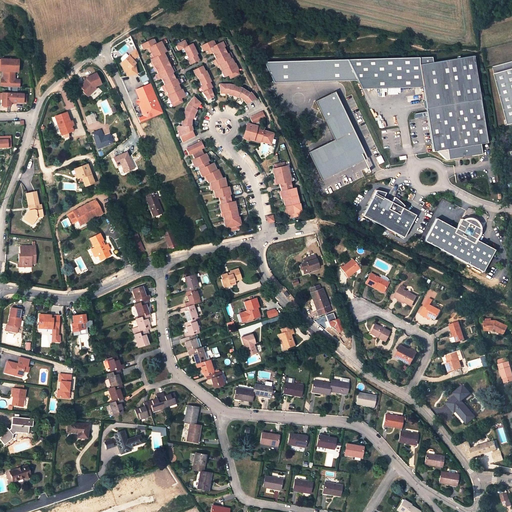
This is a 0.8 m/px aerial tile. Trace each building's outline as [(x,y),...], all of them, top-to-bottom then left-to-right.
[(151,39),(140,45),(143,50),(148,48),(153,58),(150,59),(157,74),(155,75),(157,79),(159,77),(160,79),(162,78),(171,74),(173,73),(172,71),(175,70),(173,66),(171,68),(164,53),(166,52),(160,42),(155,44),(153,39),(151,39)] [(187,39),(178,44),(181,49),(184,48),(189,59),(188,59),(191,65),(200,60),(198,55),(199,54),(193,43),(190,45),(187,39)] [(213,40),(202,46),(205,51),(208,50),(210,53),(212,52),(213,54),(215,53),(224,48),(226,47),(225,45),(227,44),(225,41),(217,45),(214,40),(213,40)] [(224,48),(215,53),(218,59),(227,54),(224,48)] [(135,49),(121,62),(128,69),(126,71),(127,75),(137,73),(135,63),(139,58),(135,49)] [(218,59),(216,60),(217,62),(215,63),(217,66),(219,65),(222,70),(220,71),(224,78),(228,76),(230,80),(239,75),(237,71),(238,71),(234,64),(231,59),(234,58),(232,54),(230,55),(229,53),(227,54),(218,59)] [(487,142),(474,55),(420,64),(423,87),(433,151),(447,149),(448,159),(482,154),(480,144),(487,142)] [(359,89),(423,87),(420,64),(418,57),(261,61),(271,82),(355,79),(359,89)] [(4,79),(4,87),(20,87),(20,80),(15,80),(15,71),(16,65),(19,66),(19,60),(1,59),(1,71),(5,71),(4,79)] [(511,61),(493,66),(498,85),(511,81),(511,61)] [(203,66),(194,70),(197,76),(198,75),(203,86),(200,87),(203,92),(202,93),(207,101),(214,97),(211,89),(212,88),(209,83),(212,81),(207,71),(206,71),(203,66)] [(101,84),(96,74),(85,78),(86,80),(84,82),(85,82),(80,87),(84,91),(83,92),(87,97),(92,92),(91,91),(94,87),(101,84)] [(171,74),(162,78),(165,84),(174,80),(171,74)] [(165,84),(161,86),(164,92),(166,91),(168,96),(167,96),(171,104),(171,103),(173,107),(183,102),(181,99),(184,97),(181,90),(182,89),(179,85),(181,83),(179,80),(177,81),(176,79),(174,80),(165,84)] [(511,81),(498,85),(508,123),(511,122),(511,81)] [(135,89),(139,98),(154,91),(150,82),(135,89)] [(230,86),(220,86),(221,95),(229,95),(228,97),(233,97),(238,99),(239,98),(245,102),(248,106),(257,101),(252,94),(251,95),(243,90),(236,88),(230,86)] [(154,91),(139,98),(137,99),(144,116),(138,118),(140,122),(162,112),(154,91)] [(11,102),(12,93),(3,93),(3,100),(2,105),(11,106),(11,102)] [(24,94),(12,93),(11,102),(24,102),(24,94)] [(367,159),(335,93),(316,102),(334,139),(307,152),(321,181),(367,159)] [(180,138),(183,144),(196,138),(193,132),(192,128),(191,128),(192,121),(193,121),(194,116),(197,112),(196,111),(201,105),(194,99),(188,106),(185,113),(183,119),(182,128),(178,129),(180,138)] [(70,122),(66,113),(55,118),(59,129),(61,128),(62,130),(64,135),(68,134),(70,133),(73,132),(71,127),(73,126),(71,122),(70,122)] [(92,115),(85,117),(88,124),(95,122),(93,118),(96,117),(94,114),(92,115)] [(264,114),(251,121),(253,125),(255,126),(257,125),(256,128),(249,126),(245,141),(261,145),(261,143),(272,146),(274,135),(264,132),(265,130),(260,129),(263,121),(266,120),(264,114)] [(100,130),(91,133),(98,149),(113,143),(109,135),(103,137),(100,130)] [(186,151),(189,157),(192,155),(201,151),(205,149),(202,143),(186,151)] [(201,151),(192,155),(195,161),(204,156),(201,151)] [(126,152),(113,158),(117,166),(121,165),(124,173),(133,168),(126,152)] [(213,191),(215,198),(219,197),(229,195),(231,195),(229,187),(226,188),(224,179),(223,179),(219,171),(217,172),(214,165),(209,167),(208,164),(210,163),(206,155),(204,156),(195,161),(192,162),(195,170),(198,168),(200,171),(199,172),(203,179),(206,178),(209,184),(211,184),(212,191),(213,191)] [(375,157),(378,164),(383,161),(380,155),(375,157)] [(274,169),(277,185),(282,184),(292,182),(293,182),(289,165),(286,166),(285,162),(276,165),(276,168),(274,169)] [(94,184),(87,165),(74,169),(76,175),(78,174),(79,179),(81,178),(84,187),(94,184)] [(292,182),(282,184),(283,191),(294,189),(292,182)] [(285,207),(287,216),(291,215),(292,218),(300,216),(299,213),(303,212),(301,204),(300,204),(299,196),(297,188),(294,189),(283,191),(281,192),(283,200),(285,199),(286,207),(285,207)] [(388,193),(378,190),(365,215),(406,238),(419,215),(405,207),(407,207),(404,203),(396,197),(394,202),(386,198),(388,193)] [(35,192),(26,194),(29,210),(24,217),(33,223),(37,218),(36,216),(42,215),(40,205),(38,206),(35,192)] [(154,195),(146,199),(153,216),(162,213),(156,200),(154,195)] [(229,195),(219,197),(221,204),(231,202),(229,195)] [(73,212),(80,225),(102,213),(95,200),(73,212)] [(223,221),(225,229),(229,228),(230,232),(238,230),(237,226),(241,225),(239,217),(238,217),(237,210),(235,210),(234,202),(231,202),(221,204),(218,205),(220,213),(223,213),(224,221),(223,221)] [(435,216),(424,238),(483,268),(494,246),(475,236),(476,233),(477,231),(478,229),(478,227),(478,224),(477,222),(476,220),(475,219),(474,218),(472,217),(470,216),(467,216),(465,216),(462,217),(460,216),(455,226),(435,216)] [(171,230),(163,233),(168,247),(176,244),(182,242),(177,231),(172,233),(171,230)] [(99,234),(90,239),(94,248),(93,249),(96,256),(97,256),(98,255),(109,249),(107,245),(104,246),(101,241),(103,240),(99,234)] [(131,237),(137,254),(143,251),(137,235),(131,237)] [(35,246),(20,247),(20,252),(18,252),(19,265),(24,265),(24,267),(31,267),(31,264),(35,264),(35,246)] [(318,266),(314,254),(304,258),(303,258),(305,263),(299,265),(303,276),(309,274),(309,272),(308,270),(318,266)] [(352,259),(340,268),(347,277),(357,270),(355,268),(357,266),(352,259)] [(231,274),(227,275),(221,276),(222,279),(221,280),(223,288),(230,286),(229,283),(234,281),(241,279),(238,270),(230,272),(231,274)] [(379,278),(370,273),(365,283),(373,288),(374,286),(384,291),(388,282),(387,282),(388,280),(386,278),(383,276),(380,276),(379,278)] [(189,291),(195,289),(198,288),(194,275),(184,278),(187,288),(184,289),(185,292),(189,291)] [(131,288),(136,304),(147,300),(150,299),(148,295),(145,296),(141,284),(131,288)] [(405,287),(401,285),(395,297),(398,299),(404,302),(412,306),(416,296),(404,290),(405,287)] [(314,298),(317,309),(316,310),(318,315),(331,311),(322,289),(320,290),(319,286),(310,289),(311,293),(310,294),(312,299),(314,298)] [(200,303),(195,289),(189,291),(185,292),(188,302),(185,303),(186,307),(192,305),(200,303)] [(255,317),(259,315),(258,311),(257,310),(256,308),(259,308),(256,299),(252,300),(252,298),(249,299),(249,301),(244,303),(247,312),(245,312),(240,314),(242,322),(247,320),(247,321),(255,318),(255,317)] [(432,300),(429,298),(420,315),(428,319),(430,316),(432,317),(436,319),(440,310),(430,305),(432,300)] [(134,304),(138,318),(149,315),(145,305),(149,304),(147,300),(136,304),(134,304)] [(187,322),(195,320),(197,319),(192,305),(186,307),(179,309),(181,313),(184,312),(187,322)] [(19,319),(21,310),(11,308),(8,325),(7,325),(6,330),(15,332),(16,327),(18,318),(19,319)] [(266,313),(269,320),(275,318),(273,311),(266,313)] [(40,315),(39,330),(47,330),(47,329),(53,329),(52,334),(56,338),(56,342),(60,342),(60,335),(58,335),(59,318),(54,318),(54,319),(50,319),(50,316),(40,315)] [(85,315),(73,316),(74,324),(72,324),(73,332),(85,330),(84,323),(86,323),(85,315)] [(135,334),(140,333),(147,330),(150,329),(146,319),(150,318),(149,315),(138,318),(135,319),(138,327),(133,329),(135,334)] [(184,323),(187,333),(185,334),(186,338),(187,337),(193,335),(199,333),(195,320),(187,322),(184,323)] [(485,322),(484,322),(485,331),(492,330),(496,331),(503,335),(507,326),(496,321),(492,321),(485,322)] [(459,322),(450,325),(454,337),(455,336),(457,342),(464,339),(459,322)] [(389,332),(374,324),(371,332),(379,336),(378,338),(384,341),(389,332)] [(278,335),(281,343),(284,342),(286,348),(293,345),(290,335),(289,331),(292,330),(290,326),(280,330),(281,334),(278,335)] [(134,335),(138,348),(148,345),(145,335),(149,334),(147,330),(140,333),(135,334),(134,335)] [(185,342),(188,352),(198,349),(195,339),(193,335),(187,337),(186,338),(183,338),(180,339),(181,343),(185,342)] [(242,338),(245,349),(243,349),(245,355),(247,354),(247,357),(256,354),(253,345),(255,344),(252,335),(242,338)] [(411,364),(416,353),(402,346),(396,357),(411,364)] [(206,361),(201,348),(200,348),(198,349),(188,352),(190,355),(193,354),(196,365),(196,364),(206,361)] [(460,352),(447,356),(449,362),(446,364),(449,372),(461,367),(459,361),(463,359),(460,352)] [(106,359),(111,373),(112,372),(120,370),(122,369),(124,368),(122,364),(119,365),(116,356),(106,359)] [(19,357),(17,365),(6,362),(3,373),(21,377),(23,367),(26,367),(28,360),(19,357)] [(201,367),(204,377),(206,376),(207,376),(214,374),(209,360),(206,361),(196,364),(196,365),(197,368),(201,367)] [(499,365),(498,365),(500,370),(501,370),(503,378),(505,378),(506,382),(511,380),(511,374),(511,373),(508,362),(507,362),(499,365)] [(121,384),(117,374),(121,373),(120,370),(112,372),(111,373),(106,374),(111,388),(121,384)] [(211,378),(214,389),(224,386),(219,372),(214,374),(207,376),(208,380),(211,378)] [(70,383),(71,375),(60,374),(59,380),(60,382),(59,391),(58,392),(57,396),(58,398),(68,398),(69,392),(70,383)] [(300,397),(302,386),(293,384),(294,379),(286,378),(283,394),(300,397)] [(314,381),(312,392),(329,395),(329,391),(331,384),(314,381)] [(340,382),(331,381),(331,384),(329,391),(346,394),(348,383),(340,382)] [(475,416),(462,399),(470,393),(463,383),(451,392),(454,395),(446,401),(464,425),(475,416)] [(121,384),(111,388),(108,389),(113,402),(122,399),(118,389),(122,388),(121,384)] [(253,395),(269,398),(271,387),(255,384),(253,391),(253,393),(253,395)] [(253,391),(236,388),(234,399),(251,402),(253,395),(253,393),(253,391)] [(14,389),(12,389),(10,397),(13,397),(12,406),(22,407),(24,391),(22,390),(14,389)] [(173,394),(164,397),(162,393),(159,394),(164,408),(176,404),(173,394)] [(375,396),(358,393),(356,404),(373,407),(375,396)] [(150,412),(164,408),(159,394),(156,395),(157,399),(147,402),(150,412)] [(109,403),(114,417),(123,414),(120,404),(123,403),(122,399),(113,402),(109,403)] [(144,407),(134,410),(138,420),(151,415),(150,412),(147,402),(143,404),(144,407)] [(187,406),(184,423),(186,423),(189,424),(195,425),(198,408),(187,406)] [(384,425),(401,428),(403,418),(386,415),(384,425)] [(12,417),(11,429),(9,430),(7,428),(0,433),(0,436),(0,437),(0,440),(4,445),(12,439),(13,434),(16,432),(26,433),(26,435),(28,435),(29,426),(32,427),(33,419),(12,417)] [(88,425),(68,423),(67,433),(78,434),(77,438),(87,438),(88,425)] [(189,424),(187,441),(197,443),(200,426),(195,425),(189,424)] [(120,451),(129,448),(141,443),(139,436),(126,440),(123,432),(114,435),(117,443),(118,445),(120,451)] [(399,442),(416,445),(417,435),(401,432),(399,442)] [(279,436),(262,433),(260,444),(277,446),(279,436)] [(306,437),(290,434),(288,445),(304,448),(306,437)] [(335,439),(318,436),(317,446),(334,449),(335,439)] [(111,440),(104,442),(107,449),(113,447),(112,445),(111,440)] [(493,441),(471,448),(468,441),(458,444),(469,459),(474,458),(474,457),(496,449),(493,441)] [(363,447),(346,444),(344,455),(361,458),(363,447)] [(499,451),(491,454),(494,462),(502,460),(499,451)] [(195,453),(192,470),(196,471),(200,471),(203,472),(206,455),(195,453)] [(426,454),(425,464),(442,467),(443,457),(426,454)] [(26,466),(10,471),(14,482),(30,477),(26,466)] [(447,473),(441,472),(439,483),(456,486),(458,475),(453,474),(454,470),(448,469),(447,473)] [(200,471),(197,489),(208,491),(211,473),(203,472),(200,471)] [(282,479),(265,476),(263,487),(280,490),(282,479)] [(312,483),(295,480),(293,491),(310,494),(312,483)] [(341,485),(325,482),(323,494),(340,496),(341,485)] [(411,504),(404,500),(398,511),(399,511),(418,511),(420,511),(410,505),(411,504)]
